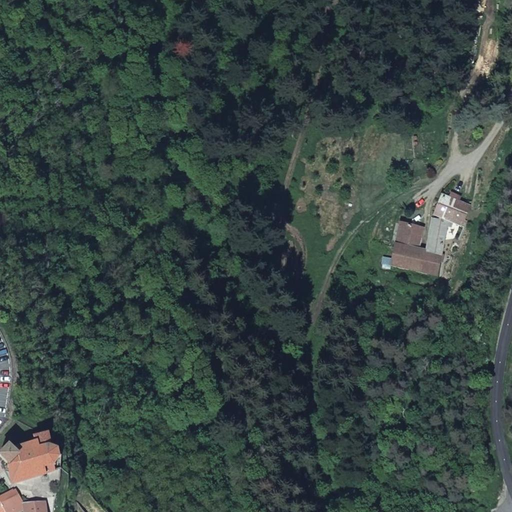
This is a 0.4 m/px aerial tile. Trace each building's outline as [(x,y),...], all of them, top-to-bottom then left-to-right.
[(433,219),(449,224),(464,228),(470,205),(440,192),(433,219)] [(433,219),(425,251),(441,255),(449,224),(433,219)] [(387,270),(436,277),(441,255),(425,251),(416,248),(420,232),(398,227),(387,270)] [(35,441),(12,448),(9,444),(0,453),(0,455),(8,464),(11,485),(55,472),(53,465),(59,457),(57,450),(50,447),(47,434),(34,437),(35,441)] [(0,497),(0,500),(6,511),(16,511),(24,508),(24,504),(15,492),(12,491),(0,497)] [(25,511),(45,511),(44,503),(24,504),(24,508),(25,511)]
